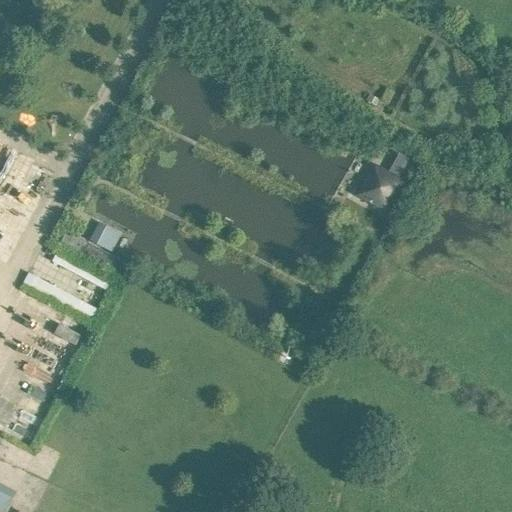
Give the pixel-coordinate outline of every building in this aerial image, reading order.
[(386,210),(402,181),(373,166),(357,195),(386,210)] [(92,241),(111,251),(120,234),(101,223),(92,241)] [(104,265),(110,254),(66,231),(61,242),(104,265)] [(77,297),(7,425),(48,448),(119,320),(77,297)] [(305,365),(300,374),(307,378),(312,370),(305,366),(305,365)] [(2,481),(0,485),(0,507),(9,511),(11,511),(21,490),(2,481)]
